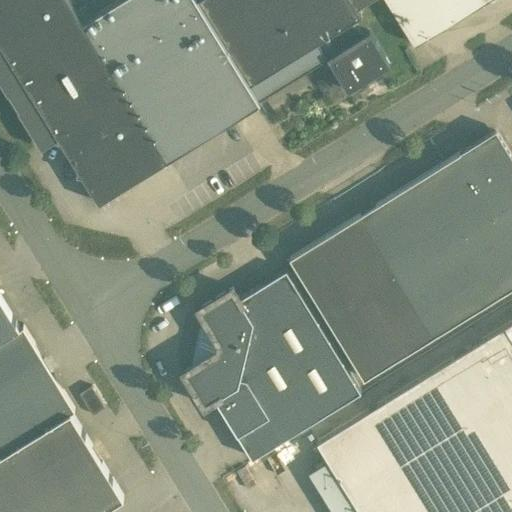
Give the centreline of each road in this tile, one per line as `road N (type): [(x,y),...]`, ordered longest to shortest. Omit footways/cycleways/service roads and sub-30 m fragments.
road 1 (unclassified): [(90,316),(511,45)]
road 2 (unclassified): [(208,511),(90,316)]
road 3 (unclassified): [(0,172),(90,316)]
